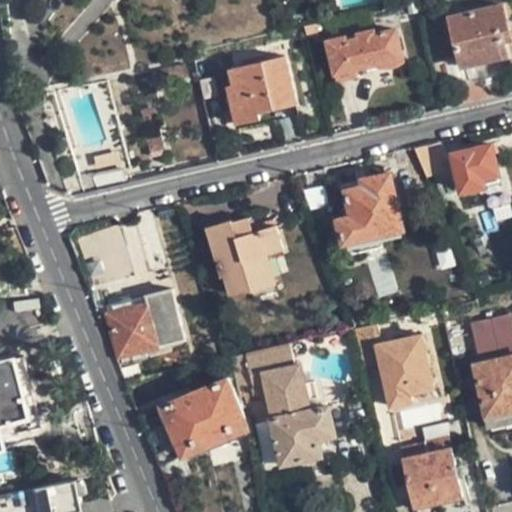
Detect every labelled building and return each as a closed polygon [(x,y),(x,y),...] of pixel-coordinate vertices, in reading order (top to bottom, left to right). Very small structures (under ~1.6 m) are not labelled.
[(505,3),(452,16),(464,66),(511,54),(506,33),(511,32),(505,3)] [(359,35),(350,36),(348,33),(329,37),(336,72),(384,60),(386,65),(407,60),(399,26),(378,31),(376,26),(358,30),(359,35)] [(231,67),(236,90),(229,92),(236,123),(263,115),(262,108),(298,99),(286,54),(231,67)] [(503,178),(493,142),(456,152),(464,188),(503,178)] [(96,173),(98,186),(127,180),(125,168),(96,173)] [(405,226),(393,170),(367,176),(368,183),(350,187),(356,213),(341,216),(346,239),(405,226)] [(233,220),(231,218),(209,225),(223,275),(227,274),(232,289),(249,284),(251,288),(278,281),(270,249),(284,245),(278,224),(255,230),(250,215),(233,220)] [(0,269),(13,266),(4,227),(0,227),(0,269)] [(0,279),(0,297),(30,294),(26,276),(0,279)] [(175,289),(147,295),(149,303),(110,312),(121,362),(146,357),(144,347),(186,336),(175,289)] [(108,304),(110,312),(149,303),(147,295),(108,304)] [(511,313),(475,321),(484,361),(477,362),(490,426),(511,421),(511,313)] [(439,382),(426,328),(385,338),(381,319),(355,325),(363,364),(385,359),(386,364),(389,363),(391,371),(388,372),(395,402),(416,397),(414,388),(439,382)] [(304,382),(295,339),(249,350),(256,393),(304,382)] [(0,418),(27,412),(24,397),(21,397),(12,361),(0,363),(0,418)] [(235,422),(248,417),(230,376),(184,396),(182,388),(162,396),(186,454),(240,432),(235,422)] [(332,404),(275,417),(284,462),(326,453),(323,437),(339,433),(332,404)] [(252,426),(248,417),(235,422),(240,432),(249,428),(252,426)] [(404,447),(406,456),(454,445),(452,435),(404,447)] [(454,445),(406,456),(416,503),(465,493),(454,445)] [(193,472),(186,454),(161,464),(168,482),(193,472)] [(77,481),(0,495),(0,511),(74,511),(75,511),(75,510),(78,509),(80,506),(80,503),(81,502),(77,481)]
